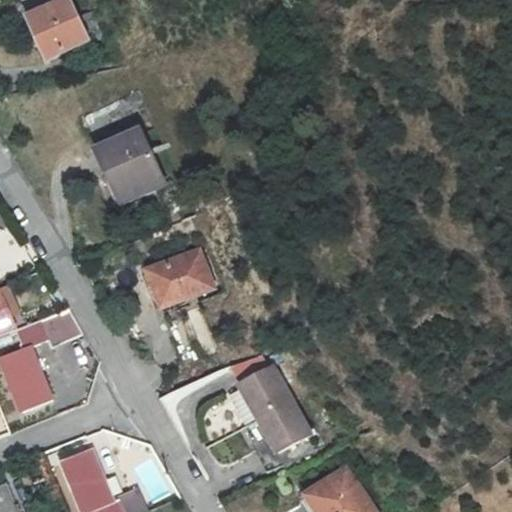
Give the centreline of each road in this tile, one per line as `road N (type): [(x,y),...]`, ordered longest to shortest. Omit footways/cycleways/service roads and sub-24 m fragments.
road 1 (residential): [(0,164),(141,400)]
road 2 (residential): [(0,454),(141,400)]
road 3 (residential): [(141,400),(207,511)]
